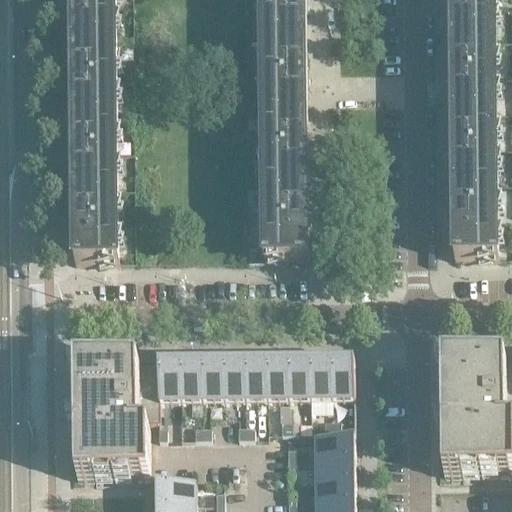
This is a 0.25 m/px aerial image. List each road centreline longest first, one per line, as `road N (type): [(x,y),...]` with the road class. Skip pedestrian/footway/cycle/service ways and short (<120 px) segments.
road 1 (secondary): [(21,511),(18,0)]
road 2 (unclassified): [(419,316),(47,320)]
road 3 (residential): [(419,316),(413,0)]
road 4 (residential): [(420,511),(419,316)]
